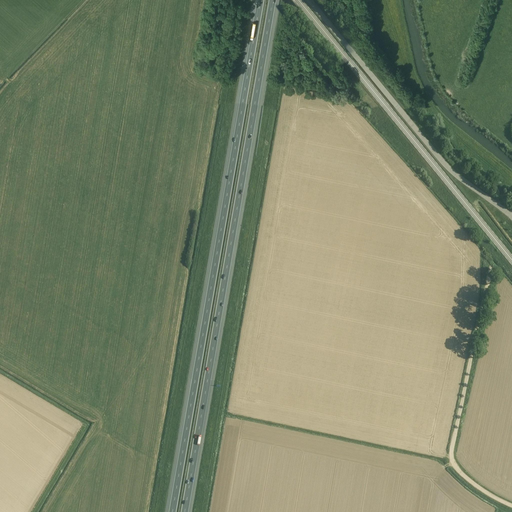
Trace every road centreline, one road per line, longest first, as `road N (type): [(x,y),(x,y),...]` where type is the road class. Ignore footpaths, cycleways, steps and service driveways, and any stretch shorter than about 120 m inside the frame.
road 1 (motorway): [(184,511),(272,0)]
road 2 (motorway): [(257,0),(170,511)]
road 3 (secondary): [(511,261),(298,0)]
road 4 (unclassified): [(511,216),(439,160),(308,0)]
road 5 (unclassified): [(511,506),(468,480),(450,456),(489,270)]
